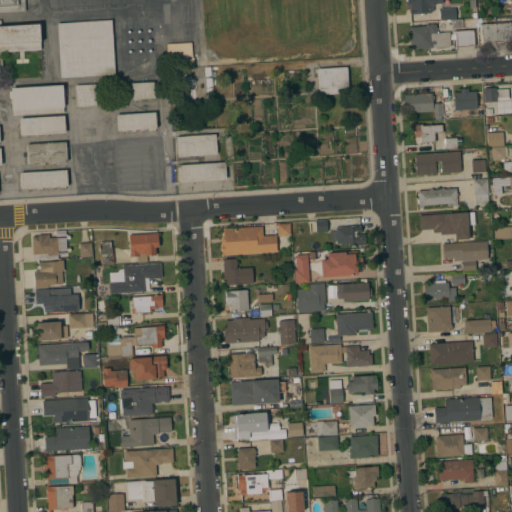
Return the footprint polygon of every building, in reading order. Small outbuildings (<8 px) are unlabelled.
[(0,0),(24,0),(25,10),(0,12),(0,0)] [(422,13),(422,14),(419,14),(419,13),(411,14),(409,12),(408,10),(411,8),(406,8),(406,3),(406,0),(442,0),(442,3),(434,3),(434,5),(433,5),(433,10),(431,13),(422,13)] [(455,7),(456,18),(449,18),(449,19),(440,20),(439,8),(455,7)] [(462,28),(451,29),(450,19),(462,18),(462,28)] [(57,23),(111,19),(115,74),(60,77),(57,23)] [(0,20),(1,26),(39,23),(41,49),(1,52),(2,67),(0,67),(0,20)] [(510,22),(511,42),(506,43),(506,45),(488,46),(488,43),(482,44),(481,24),(510,22)] [(413,49),(413,48),(410,48),(409,34),(408,33),(408,29),(409,28),(409,26),(425,26),(425,23),(433,23),(436,26),(436,31),(438,31),(438,32),(449,31),(450,45),(428,47),(427,48),(426,49),(425,49),(424,49),(422,48),(413,49)] [(473,30),(474,45),(456,47),(455,33),(452,33),(452,31),(473,30)] [(191,42),(192,57),(193,57),(194,67),(168,68),(167,44),(191,42)] [(347,66),(348,87),(345,87),(346,92),(321,94),(321,91),(318,91),(317,68),(347,66)] [(130,83),(153,82),(154,98),(130,99),(130,83)] [(62,84),(64,107),(63,107),(63,112),(13,115),(13,110),(12,110),(10,88),(62,84)] [(75,85),(95,84),(96,104),(76,106),(75,85)] [(483,88),(496,87),(497,101),(484,102),(483,88)] [(452,110),(452,105),(454,105),(453,92),(461,91),(460,88),(468,88),(468,91),(476,91),(477,109),(452,110)] [(425,94),(425,93),(431,93),(432,98),(433,98),(433,100),(432,101),(432,111),(408,112),(408,107),(404,107),(403,95),(425,94)] [(452,116),(455,116),(455,118),(444,119),(443,103),(451,102),(452,116)] [(433,103),(441,103),(442,116),(434,116),(433,103)] [(155,112),(155,116),(157,116),(158,120),(155,120),(156,127),(117,130),(116,114),(155,112)] [(64,115),(65,132),(20,135),(19,118),(64,115)] [(441,124),(442,132),(434,132),(435,141),(416,142),(415,137),(414,124),(422,124),(422,125),(441,124)] [(502,131),(503,145),(487,146),(486,132),(502,131)] [(215,134),(216,153),(177,156),(176,136),(215,134)] [(456,137),(457,148),(445,149),(445,138),(456,137)] [(65,141),(67,161),(27,163),(26,144),(65,141)] [(505,158),(492,159),(491,150),(488,150),(487,148),(504,147),(505,158)] [(459,151),(460,163),(461,163),(461,168),(461,171),(459,171),(459,172),(454,172),(448,172),(441,173),(441,171),(440,171),(440,168),(441,168),(440,160),(435,161),(435,168),(437,168),(437,172),(436,172),(436,173),(433,173),(429,174),(429,173),(423,174),(418,174),(416,174),(414,154),(459,151)] [(511,155),(511,171),(503,172),(502,162),(511,161),(511,156),(511,155)] [(485,159),(485,171),(471,172),(471,160),(485,159)] [(225,161),(226,178),(179,182),(178,164),(225,161)] [(66,169),(67,185),(20,188),(19,172),(66,169)] [(511,177),(511,188),(509,189),(509,185),(501,186),(502,194),(493,195),(492,179),(511,177)] [(487,179),(488,193),(487,193),(488,203),(475,204),(475,201),(473,199),(475,197),(475,194),(474,194),(473,180),(487,179)] [(417,190),(429,189),(429,188),(432,188),(432,189),(440,189),(440,187),(443,187),(443,188),(456,188),(456,192),(457,192),(458,196),(456,196),(457,205),(452,206),(452,203),(423,205),(423,208),(418,208),(417,190)] [(474,211),(475,224),(467,224),(468,232),(470,232),(470,237),(468,237),(469,239),(454,239),(453,233),(440,234),(440,231),(434,232),(433,228),(420,229),(419,215),(474,211)] [(327,231),(316,232),(315,220),(324,219),(323,217),(327,217),(327,219),(326,219),(326,220),(327,231)] [(289,223),(290,235),(277,236),(276,224),(289,223)] [(330,231),(335,230),(335,227),(360,225),(361,232),(360,232),(360,234),(364,234),(365,244),(349,245),(349,243),(336,243),(336,240),(331,241),(330,231)] [(511,236),(494,238),(493,227),(511,225),(511,236)] [(262,226),(262,235),(275,234),(276,251),(222,255),(221,244),(220,244),(220,236),(223,236),(223,228),(262,226)] [(158,232),(158,235),(157,235),(158,246),(155,246),(155,255),(147,255),(147,261),(137,262),(136,256),(130,256),(128,234),(158,232)] [(33,259),(31,236),(38,236),(38,234),(49,234),(49,237),(57,236),(57,237),(65,237),(67,258),(38,260),(38,259),(33,259)] [(101,253),(100,254),(99,244),(101,244),(101,241),(110,241),(111,247),(112,247),(112,253),(113,253),(113,263),(102,264),(101,253)] [(486,241),(487,259),(453,261),(453,258),(443,258),(442,244),(486,241)] [(92,255),(80,256),(79,243),(91,242),(92,255)] [(321,277),(320,260),(327,259),(326,253),(357,251),(357,257),(362,257),(362,264),(356,264),(357,274),(321,277)] [(309,282),(295,283),(294,269),(296,269),(295,255),(307,254),(309,282)] [(226,285),(226,279),(223,279),(222,259),(236,258),(237,268),(251,267),(252,283),(226,285)] [(63,260),(64,270),(62,270),(62,284),(47,285),(48,286),(34,287),(33,270),(39,270),(38,262),(57,261),(57,260),(63,260)] [(462,271),(461,261),(475,260),(476,270),(462,271)] [(160,263),(161,277),(148,278),(148,277),(144,277),(145,291),(109,293),(109,282),(123,281),(122,265),(160,263)] [(452,284),(451,274),(463,273),(464,283),(452,284)] [(424,283),(430,283),(430,281),(434,280),(444,279),(445,282),(448,282),(448,288),(455,287),(456,300),(447,301),(447,299),(424,300),(424,283)] [(324,282),(325,304),(323,304),(324,310),(298,312),(298,309),(297,309),(297,301),(296,289),(307,288),(307,284),(324,282)] [(367,282),(368,288),(371,288),(371,296),(369,296),(369,299),(343,301),(343,298),(337,298),(336,284),(367,282)] [(44,312),(44,306),(42,306),(42,303),(36,303),(35,289),(70,287),(70,294),(77,293),(79,309),(57,311),(44,312)] [(239,310),(229,311),(229,304),(226,305),(225,291),(247,289),(248,310),(244,310),(243,312),(241,312),(239,310)] [(161,294),(162,306),(158,306),(156,308),(151,309),(151,311),(147,311),(147,314),(143,314),(143,312),(132,313),(131,308),(133,308),(132,296),(161,294)] [(270,303),(271,315),(260,316),(259,304),(270,303)] [(427,332),(425,307),(449,305),(449,306),(460,306),(461,318),(459,318),(460,322),(450,322),(450,325),(452,325),(452,328),(450,328),(451,330),(427,332)] [(367,312),(367,311),(369,310),(370,312),(371,311),(372,328),(370,328),(370,329),(366,329),(366,328),(355,329),(356,333),(337,335),(337,333),(336,333),(335,330),(336,330),(335,314),(367,312)] [(119,324),(108,325),(106,311),(114,311),(118,312),(119,324)] [(92,313),(93,326),(69,328),(68,314),(92,313)] [(224,343),(223,327),(226,327),(225,320),(249,318),(249,319),(264,318),(264,321),(267,321),(267,328),(264,328),(264,331),(264,337),(259,337),(259,340),(224,343)] [(490,318),(491,331),(481,332),(481,334),(478,334),(478,332),(464,333),(463,320),(490,318)] [(293,319),(295,343),(280,344),(279,331),(276,332),(276,327),(279,326),(278,320),(293,319)] [(37,322),(59,321),(60,326),(67,325),(68,338),(37,340),(37,331),(36,330),(36,326),(37,325),(37,322)] [(134,328),(140,327),(164,325),(165,339),(161,339),(161,347),(152,347),(151,344),(150,344),(150,345),(147,346),(147,344),(132,345),(133,355),(107,357),(106,344),(108,344),(107,342),(118,341),(118,337),(134,336),(134,328)] [(323,328),(324,342),(310,342),(309,329),(323,328)] [(483,347),(482,334),(496,333),(497,346),(483,347)] [(471,340),(473,362),(430,364),(428,343),(471,340)] [(88,341),(88,350),(78,351),(78,356),(66,357),(67,363),(39,365),(37,345),(88,341)] [(340,344),(340,346),(359,345),(359,350),(368,350),(368,354),(371,354),(372,365),(346,366),(345,352),(341,352),(341,362),(324,363),(324,371),(310,372),(309,346),(340,344)] [(276,347),(276,353),(271,353),(272,365),(271,365),(271,366),(267,367),(267,366),(264,366),(264,361),(258,361),(257,349),(276,347)] [(254,367),(260,367),(261,375),(230,377),(228,354),(249,352),(253,353),(254,367)] [(83,367),(82,354),(95,353),(95,354),(98,354),(99,366),(83,367)] [(154,378),(154,379),(135,381),(133,380),(133,372),(134,372),(129,367),(129,360),(132,357),(166,355),(166,365),(166,366),(166,367),(166,368),(165,369),(163,369),(164,377),(154,378)] [(489,366),(490,379),(476,380),(476,366),(489,366)] [(114,387),(113,385),(103,385),(102,368),(110,367),(110,371),(126,370),(127,386),(114,387)] [(431,379),(430,379),(430,377),(429,377),(429,371),(430,371),(430,369),(465,367),(466,384),(460,385),(460,387),(447,388),(447,389),(444,390),(444,388),(438,389),(438,390),(436,390),(436,389),(432,389),(431,379)] [(54,392),(55,396),(40,396),(39,383),(52,382),(51,372),(80,370),(81,390),(54,392)] [(372,375),(373,378),(376,378),(377,388),(373,388),(373,394),(365,394),(365,391),(347,392),(347,389),(345,389),(345,385),(347,385),(347,381),(352,381),(351,376),(372,375)] [(284,381),(285,391),(278,392),(279,402),(232,405),(230,382),(277,378),(277,380),(279,381),(284,381)] [(330,403),(329,389),(330,388),(329,380),(340,379),(341,388),(342,388),(343,402),(330,403)] [(168,386),(169,400),(157,401),(157,402),(151,403),(152,414),(122,416),(122,412),(120,412),(119,398),(121,398),(120,389),(168,386)] [(492,418),(480,419),(461,421),(458,422),(458,421),(455,421),(455,422),(451,423),(451,421),(435,423),(434,408),(445,407),(444,399),(478,396),(478,398),(491,397),(492,418)] [(89,420),(54,422),(54,414),(43,415),(42,400),(87,397),(89,420)] [(348,406),(374,404),(375,415),(373,415),(373,425),(349,427),(348,406)] [(271,412),(271,417),(274,417),(275,424),(272,424),(272,429),(266,429),(267,431),(249,432),(249,438),(234,439),(233,415),(235,415),(235,414),(265,411),(265,410),(270,410),(270,412),(271,412)] [(170,417),(171,431),(158,432),(158,433),(153,434),(154,445),(121,447),(120,436),(125,435),(125,429),(129,429),(128,419),(170,417)] [(302,435),(288,436),(288,434),(287,434),(286,427),(287,427),(287,423),(293,422),(293,421),(297,420),(297,422),(301,422),(302,435)] [(322,421),(336,420),(337,434),(323,435),(323,434),(316,435),(315,421),(322,421)] [(88,426),(90,448),(45,451),(44,436),(55,436),(55,428),(88,426)] [(487,427),(487,439),(474,440),(473,427),(487,427)] [(377,434),(377,446),(378,455),(374,456),(349,458),(349,448),(350,448),(349,436),(377,434)] [(462,434),(463,444),(471,443),(472,453),(464,454),(464,455),(437,456),(435,435),(462,434)] [(317,437),(337,436),(338,449),(318,450),(317,437)] [(282,440),(283,451),(270,452),(269,441),(282,440)] [(172,447),(173,462),(161,462),(161,464),(155,464),(156,468),(157,473),(156,473),(156,475),(127,477),(126,468),(123,468),(122,461),(125,461),(124,451),(172,447)] [(253,447),(253,448),(255,449),(255,452),(254,454),(256,454),(256,456),(254,456),(254,460),(256,459),(256,461),(255,461),(255,467),(238,469),(237,460),(236,460),(235,457),(237,456),(237,448),(253,447)] [(80,454),(80,466),(77,474),(76,474),(77,483),(47,485),(46,471),(49,471),(49,467),(46,468),(46,465),(45,465),(44,455),(80,454)] [(473,482),(464,482),(464,478),(438,480),(437,461),(472,459),(473,482)] [(507,485),(494,486),(493,470),(495,470),(497,461),(504,461),(505,469),(506,469),(507,485)] [(372,466),(377,465),(378,476),(376,476),(376,480),(373,480),(374,486),(355,488),(354,476),(347,477),(346,468),(372,466)] [(267,470),(282,469),(282,477),(267,478),(268,487),(261,487),(262,493),(241,495),(240,494),(239,494),(239,491),(239,490),(241,489),(242,489),(241,483),(238,483),(237,475),(267,473),(267,470)] [(306,469),(306,479),(295,480),(295,470),(306,469)] [(174,478),(174,484),(176,484),(177,491),(175,491),(176,505),(154,506),(153,500),(142,501),(142,498),(127,499),(126,481),(140,480),(140,481),(152,480),(174,478)] [(284,492),(296,491),(295,483),(284,484),(284,492)] [(73,494),(72,494),(72,507),(66,508),(66,509),(62,509),(62,508),(51,509),(51,511),(47,511),(46,486),(59,485),(60,486),(72,485),(73,494)] [(334,485),(335,495),(313,496),(312,486),(334,485)] [(271,502),(270,500),(269,500),(268,490),(281,489),(282,501),(271,502)] [(460,493),(460,494),(472,494),(472,491),(487,490),(488,495),(483,495),(484,506),(473,506),(473,503),(463,503),(463,506),(459,506),(459,508),(441,509),(440,494),(460,493)] [(286,511),(285,492),(301,491),(302,511),(301,511),(286,511)] [(123,493),(124,510),(109,511),(108,494),(123,493)] [(323,511),(323,501),(337,500),(338,511),(345,510),(344,499),(356,498),(357,510),(366,509),(365,500),(379,499),(379,511),(323,511)] [(92,501),(93,511),(81,511),(81,502),(92,501)] [(284,511),(271,511),(271,502),(282,501),(284,501),(284,511)]
